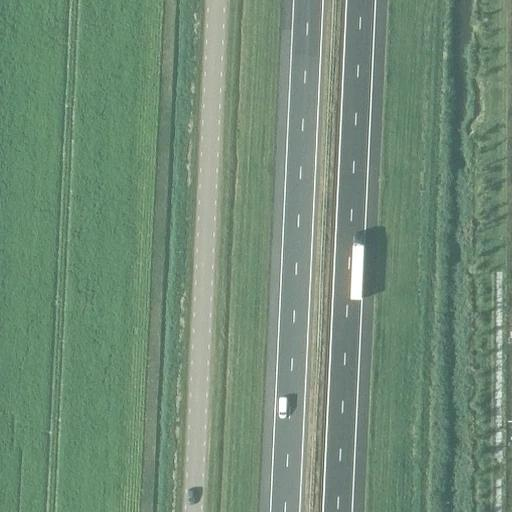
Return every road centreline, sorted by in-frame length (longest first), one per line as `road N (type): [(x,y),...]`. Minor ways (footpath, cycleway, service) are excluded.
road 1 (motorway): [(338,511),(362,0)]
road 2 (unclassified): [(194,511),(217,0)]
road 3 (motorway): [(308,0),(285,511)]
